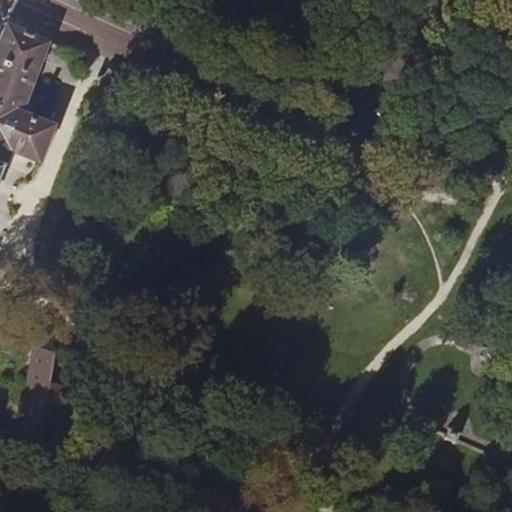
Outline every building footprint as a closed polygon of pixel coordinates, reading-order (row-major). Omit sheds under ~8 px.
[(161,22),(155,36),(167,42),(173,28),(161,22)] [(22,110),(47,41),(26,32),(5,23),(0,37),(0,180),(13,145),(40,156),(53,123),(22,110)] [(129,89),(133,80),(117,72),(111,86),(127,93),(129,89)] [(138,92),(142,83),(133,80),(129,89),(138,92)] [(31,401),(26,439),(60,446),(65,408),(59,407),(61,390),(47,388),(51,357),(26,352),(19,399),(31,401)]
